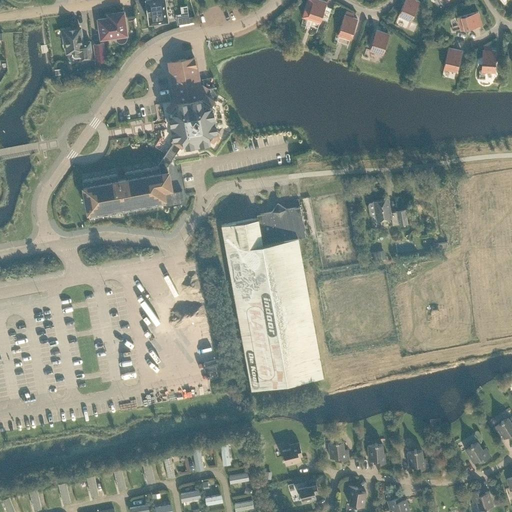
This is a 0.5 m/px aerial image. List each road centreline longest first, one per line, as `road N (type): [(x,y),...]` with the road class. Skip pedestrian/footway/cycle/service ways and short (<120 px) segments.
road 1 (residential): [(48,247),(46,191),(133,68),(167,41),(246,24),(282,0)]
road 2 (unclassified): [(288,180),(212,192),(174,244),(105,237),(57,246)]
road 3 (residential): [(511,452),(482,472),(431,484),(341,469),(327,482),(328,511)]
